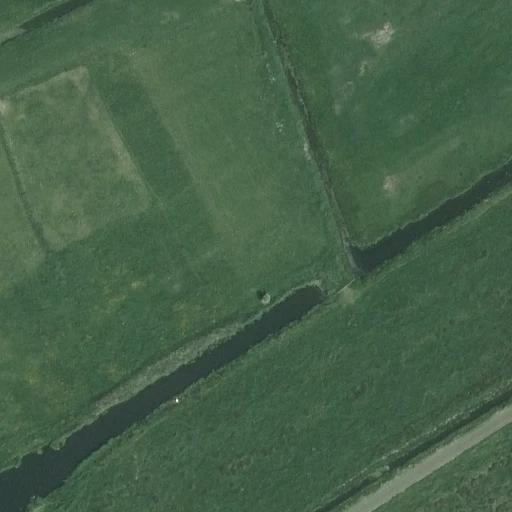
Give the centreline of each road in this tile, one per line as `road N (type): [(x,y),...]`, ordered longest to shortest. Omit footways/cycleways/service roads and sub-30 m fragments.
road 1 (track): [(0,77),(214,0)]
road 2 (track): [(360,511),(511,415)]
